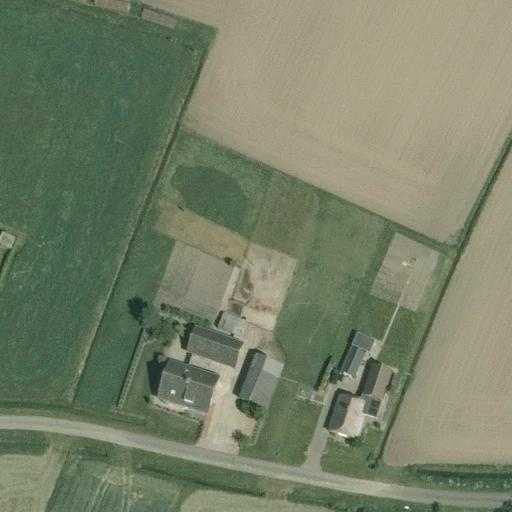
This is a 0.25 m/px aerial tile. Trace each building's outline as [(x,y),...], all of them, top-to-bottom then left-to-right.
[(170,17),(168,26),(200,34),(202,24),(170,17)] [(4,236),(0,245),(0,246),(10,251),(14,241),(4,236)] [(217,331),(240,338),(238,343),(251,347),(258,328),(245,324),(245,323),(222,315),(217,331)] [(402,339),(405,326),(386,322),(383,335),(402,339)] [(186,355),(234,372),(243,346),(195,329),(186,355)] [(357,335),(351,348),(366,355),(371,342),(357,335)] [(355,380),(366,355),(351,348),(340,374),(355,380)] [(255,358),(238,402),(266,413),(283,369),(255,358)] [(208,419),(220,384),(173,367),(160,402),(208,419)] [(374,369),(364,398),(384,407),(394,375),(374,369)] [(342,401),(330,435),(357,444),(368,410),(342,401)]
